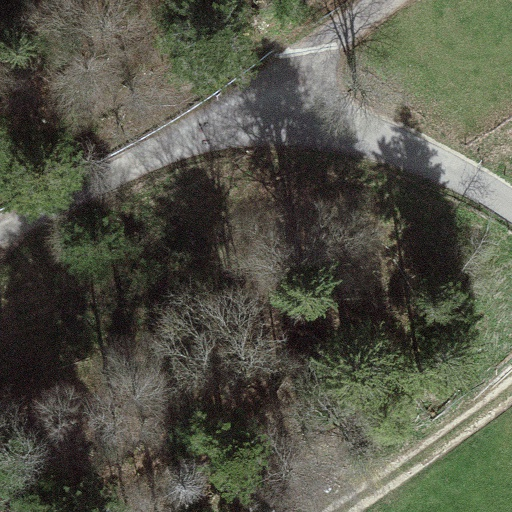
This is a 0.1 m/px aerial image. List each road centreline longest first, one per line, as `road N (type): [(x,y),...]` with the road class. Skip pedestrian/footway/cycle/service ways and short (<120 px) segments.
road 1 (unclassified): [(511,214),(476,188),(358,142),(266,128),(116,165),(0,224)]
road 2 (track): [(329,511),(511,381)]
